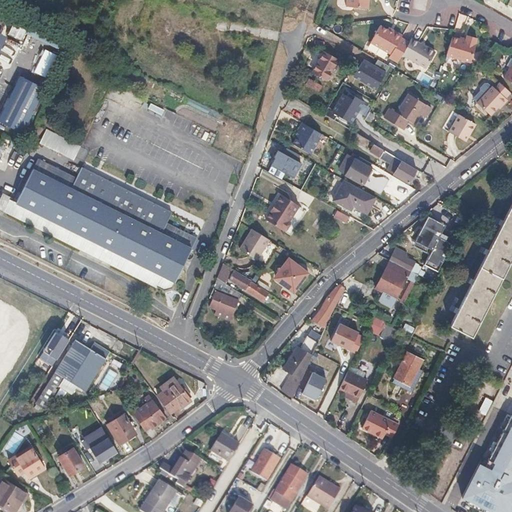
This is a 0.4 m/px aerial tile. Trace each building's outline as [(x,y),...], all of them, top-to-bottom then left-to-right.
[(26,28),(13,22),(6,35),(19,41),(26,28)] [(378,24),(368,40),(389,52),(387,55),(396,61),(400,53),(407,41),(398,36),(400,33),(392,29),(390,32),(385,28),(378,24)] [(463,41),(450,37),(445,55),(468,62),(473,44),(474,38),(465,35),(463,41)] [(410,37),(407,41),(400,53),(424,67),(433,51),(410,37)] [(337,58),(324,51),(312,71),(325,78),(337,58)] [(388,65),(377,58),(373,65),(369,66),(361,62),(352,76),(374,89),(388,65)] [(511,62),(503,78),(511,83),(511,62)] [(43,88),(20,77),(0,121),(0,123),(22,133),(43,88)] [(308,77),(305,83),(314,88),(325,95),(329,90),(308,77)] [(475,101),(488,113),(495,106),(497,103),(499,104),(504,98),(502,97),(507,91),(497,81),(491,87),(490,85),(489,86),(485,83),(483,82),(478,87),(478,90),(472,97),(475,101)] [(314,88),(305,83),(301,89),(310,95),(314,88)] [(350,122),(363,101),(351,93),(349,96),(343,92),(333,109),(328,106),(323,114),(333,120),(336,114),(350,122)] [(408,93),(405,98),(414,103),(416,98),(408,93)] [(405,98),(401,105),(397,111),(389,107),(384,116),(403,128),(408,119),(413,122),(422,108),(414,103),(405,98)] [(416,98),(414,103),(422,108),(425,104),(416,98)] [(294,103),(290,109),(301,115),(305,109),(294,103)] [(477,125),(461,115),(450,133),(464,141),(468,134),(470,136),(477,125)] [(298,131),(296,135),(292,143),(310,154),(322,134),(301,121),(295,130),(298,131)] [(44,131),(39,146),(76,158),(81,143),(44,131)] [(18,143),(3,135),(0,140),(0,156),(9,161),(18,143)] [(382,149),(373,143),(369,151),(378,156),(382,149)] [(26,147),(20,144),(13,158),(25,164),(32,150),(26,147)] [(382,149),(378,156),(378,157),(389,164),(393,159),(399,163),(400,160),(382,149)] [(294,179),(302,164),(278,152),(270,167),(294,179)] [(357,160),(347,154),(339,169),(346,173),(345,175),(361,184),(362,183),(371,168),(367,166),(370,162),(359,156),(357,160)] [(1,193),(0,196),(0,209),(162,291),(170,288),(190,248),(168,237),(173,227),(37,159),(14,202),(8,199),(9,197),(1,193)] [(400,160),(399,163),(392,174),(407,182),(415,169),(400,160)] [(374,170),(371,168),(362,183),(365,185),(374,170)] [(375,196),(343,179),(332,200),(350,209),(352,205),(366,213),(375,196)] [(274,210),(272,209),(266,219),(283,229),(288,229),(290,224),(289,220),(299,204),(282,193),(276,203),(278,204),(274,210)] [(511,203),(449,326),(472,337),(511,257),(511,203)] [(336,209),(333,215),(345,222),(348,216),(336,209)] [(462,230),(466,222),(456,216),(451,224),(462,230)] [(442,225),(428,218),(417,240),(432,248),(429,253),(423,264),(434,270),(439,260),(442,261),(449,247),(443,243),(444,240),(447,236),(438,231),(442,225)] [(268,239),(251,228),(238,248),(255,258),(268,239)] [(417,240),(414,246),(429,253),(432,248),(417,240)] [(395,248),(392,254),(403,260),(405,258),(407,259),(410,255),(395,248)] [(389,260),(390,260),(410,270),(414,263),(407,259),(405,258),(403,260),(392,254),(389,260)] [(410,270),(390,260),(375,289),(396,299),(406,278),(414,282),(418,274),(410,270)] [(292,290),(307,273),(287,261),(281,268),(277,268),(277,273),(276,275),(275,277),(276,279),(277,281),(292,290)] [(223,262),(218,272),(262,300),(267,292),(249,281),(250,280),(250,279),(223,262)] [(422,266),(414,263),(410,270),(418,274),(422,266)] [(211,289),(215,291),(209,305),(231,315),(241,293),(216,278),(211,289)] [(334,288),(328,294),(321,309),(313,319),(321,324),(322,323),(323,323),(325,319),(329,314),(328,313),(341,290),(335,287),(334,288)] [(400,328),(388,321),(382,332),(395,339),(400,328)] [(357,332),(339,323),(330,341),(349,350),(357,332)] [(67,332),(61,328),(51,344),(50,343),(47,346),(51,349),(53,346),(56,348),(67,332)] [(299,349),(296,348),(282,371),(292,377),(285,391),(293,395),(310,358),(317,342),(306,335),(299,349)] [(92,349),(76,340),(38,397),(47,403),(64,378),(85,391),(110,353),(95,343),(92,349)] [(49,354),(46,359),(54,363),(60,353),(56,351),(53,356),(49,354)] [(418,366),(403,358),(390,384),(405,391),(414,374),(418,366)] [(54,363),(46,359),(43,365),(50,369),(54,363)] [(370,375),(350,365),(341,383),(348,387),(354,390),(352,393),(360,397),(370,375)] [(313,371),(302,392),(316,398),(326,378),(313,371)] [(418,376),(414,374),(405,391),(409,393),(418,376)] [(174,385),(157,398),(168,413),(177,407),(178,408),(189,400),(179,387),(177,389),(174,385)] [(144,400),(147,404),(133,414),(144,430),(149,427),(150,429),(165,418),(149,397),(144,400)] [(492,401),(485,398),(478,411),(486,415),(492,401)] [(398,424),(371,409),(362,427),(382,438),(385,433),(392,437),(398,424)] [(123,414),(107,424),(119,444),(135,434),(123,414)] [(511,511),(511,416),(510,415),(484,466),(478,464),(461,496),(492,511),(500,511),(501,511),(503,511),(511,511)] [(238,444),(220,434),(210,451),(228,462),(238,444)] [(108,438),(89,448),(99,463),(116,452),(108,438)] [(15,456),(8,460),(17,475),(24,471),(29,479),(44,469),(31,448),(16,457),(15,456)] [(71,449),(57,458),(68,475),(82,466),(71,449)] [(279,459),(264,449),(250,472),(265,482),(279,459)] [(186,451),(180,459),(195,468),(200,461),(193,456),(193,455),(186,451)] [(163,464),(159,469),(177,481),(175,484),(190,493),(197,482),(189,477),(195,468),(180,459),(172,470),(163,464)] [(306,476),(290,466),(269,501),(286,510),(306,476)] [(328,483),(317,476),(305,496),(326,509),(338,489),(332,486),(331,488),(326,485),(328,483)] [(23,491),(2,480),(0,482),(0,503),(12,511),(19,499),(22,500),(26,493),(23,491)] [(162,511),(175,492),(157,481),(142,504),(138,510),(140,511),(162,511)] [(247,511),(252,506),(237,497),(227,511),(247,511)]
